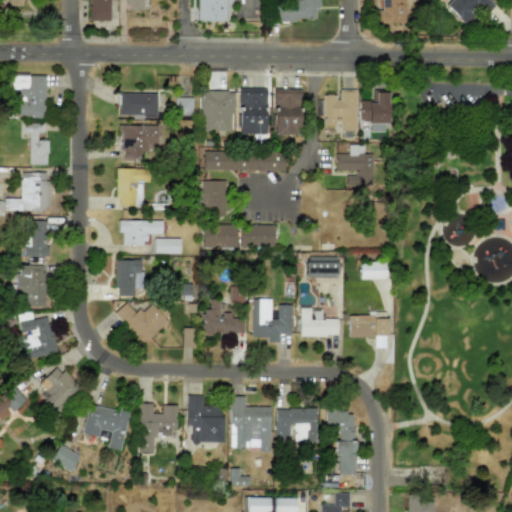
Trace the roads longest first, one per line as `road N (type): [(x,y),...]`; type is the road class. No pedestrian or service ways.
road 1 (residential): [(374,511),(373,419),(356,386),(315,372),(133,369),(97,352),(86,337),(79,323),(68,0)]
road 2 (tertiary): [(0,55),(511,56)]
